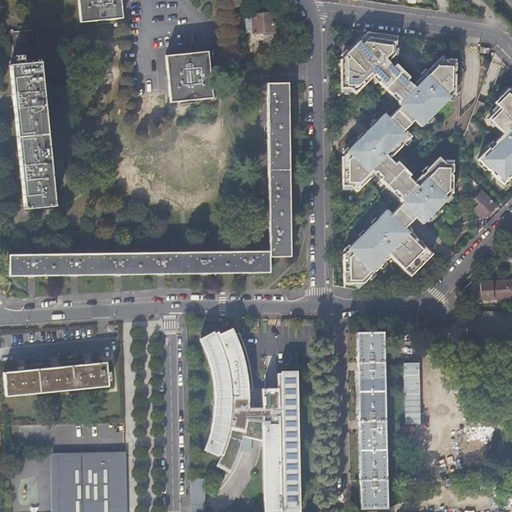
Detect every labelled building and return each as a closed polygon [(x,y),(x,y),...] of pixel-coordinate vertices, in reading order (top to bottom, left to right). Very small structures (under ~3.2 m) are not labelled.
[(119,0),(77,0),(79,21),(121,16),(119,0)] [(273,13),(253,15),(254,33),(262,33),(263,41),(267,41),(268,59),(276,59),(273,13)] [(36,29),(10,32),(13,60),(39,58),(36,29)] [(343,253),(343,283),(352,282),(357,288),(370,275),(369,274),(374,270),(375,271),(381,264),(380,263),(385,258),(386,259),(390,255),(410,275),(417,268),(415,265),(422,258),(425,260),(432,253),(412,233),(410,226),(418,218),(422,223),(428,217),(427,216),(431,212),(432,213),(447,197),(446,196),(451,192),(452,192),(453,175),(450,173),(453,170),(453,163),(445,163),(442,159),(439,156),(426,169),(427,170),(422,175),(421,174),(414,182),(408,176),(411,174),(397,160),(395,162),(389,157),(402,144),(401,143),(406,139),(407,140),(411,135),(404,129),(414,119),(421,125),(428,118),(427,117),(431,113),(432,114),(450,96),(449,95),(454,91),(455,91),(455,73),(453,71),(455,69),(456,61),(448,61),(444,57),(442,55),(425,72),(421,77),(420,76),(412,84),(407,79),(410,76),(396,62),(393,65),(388,60),(394,53),(394,51),(393,51),(394,45),(395,45),(396,35),(367,31),(340,58),(341,87),(349,87),(353,91),(355,93),(374,73),(380,79),(378,81),(391,94),(393,92),(399,98),(397,100),(398,103),(400,105),(388,117),(384,113),(377,119),(378,120),(374,125),(373,124),(365,132),(366,133),(361,137),(360,136),(346,150),(347,151),(343,156),(342,156),(342,185),(350,185),(354,188),(356,190),(376,171),(381,176),(379,178),(393,192),(395,190),(400,195),(398,197),(400,200),(402,202),(389,215),(385,210),(379,217),(380,218),(363,235),(362,234),(348,248),(349,249),(344,253),(343,253)] [(207,51),(165,54),(170,101),(212,97),(207,51)] [(10,64),(24,206),(53,204),(39,62),(10,64)] [(8,254),(8,275),(269,272),(268,256),(290,256),(288,82),(267,82),(269,250),(8,254)] [(505,180),(511,173),(511,86),(511,85),(497,100),(502,105),(490,116),(505,131),(480,155),(505,180)] [(496,180),(497,178),(487,167),(478,176),(488,186),(484,191),(495,203),(507,191),(496,180)] [(472,210),(476,233),(482,226),(481,218),(495,204),(482,190),(474,198),(479,203),(472,210)] [(492,280),(480,281),(481,300),(483,299),(494,299),(493,298),(511,296),(511,279),(492,281),(492,280)] [(299,508),(297,405),(293,405),(292,371),(276,371),(277,388),(261,389),(262,406),(248,406),(248,396),(247,385),(246,374),(244,364),(242,354),(238,343),(234,333),(231,327),(218,332),(217,330),(200,339),(204,347),(207,355),(210,363),(212,371),(213,379),(214,388),(214,396),(214,405),(213,414),(217,414),(216,422),(214,431),(211,439),(208,448),(222,453),(217,462),(231,469),(235,459),(239,449),(241,442),(250,445),(252,439),(263,439),(264,508),(299,508)] [(382,330),(356,330),(359,506),(386,506),(382,330)] [(105,361),(0,370),(0,394),(107,384),(107,379),(110,379),(109,371),(106,371),(105,361)] [(241,442),(239,449),(249,452),(250,445),(241,442)] [(126,511),(124,447),(56,449),(57,511),(126,511)] [(45,511),(57,511),(56,449),(49,449),(51,511),(45,511)] [(192,479),(193,503),(203,497),(203,478),(192,479)]
